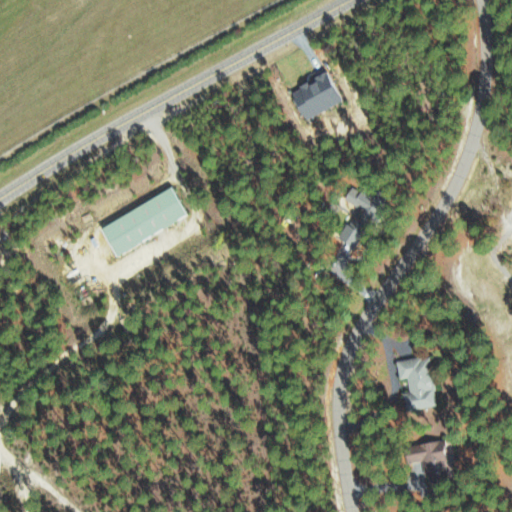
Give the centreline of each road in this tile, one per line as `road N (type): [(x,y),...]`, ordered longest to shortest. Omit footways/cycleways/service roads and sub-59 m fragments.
road 1 (residential): [(483,0),(487,77),(469,158),(356,336),(339,382),(335,429),(351,511)]
road 2 (tertiary): [(354,0),(95,138),(0,199)]
